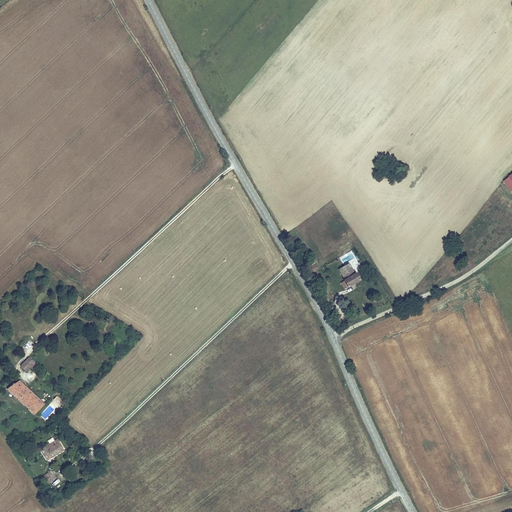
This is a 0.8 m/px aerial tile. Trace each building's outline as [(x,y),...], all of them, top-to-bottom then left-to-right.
[(511,171),(503,177),(511,189),(511,188),(511,171)] [(497,182),(505,193),(511,189),(503,177),(497,182)] [(350,274),(345,265),(334,272),(339,281),(335,284),(340,291),(357,280),(352,273),(350,274)] [(33,364),(29,360),(22,367),(26,371),(31,366),(33,364)] [(44,404),(19,380),(9,390),(34,414),(44,404)] [(55,422),(47,429),(53,435),(64,433),(55,422)] [(63,450),(57,440),(44,447),(50,457),(63,450)] [(50,457),(44,447),(40,449),(46,459),(50,457)] [(52,472),(44,476),(46,481),(55,476),(52,472)]
